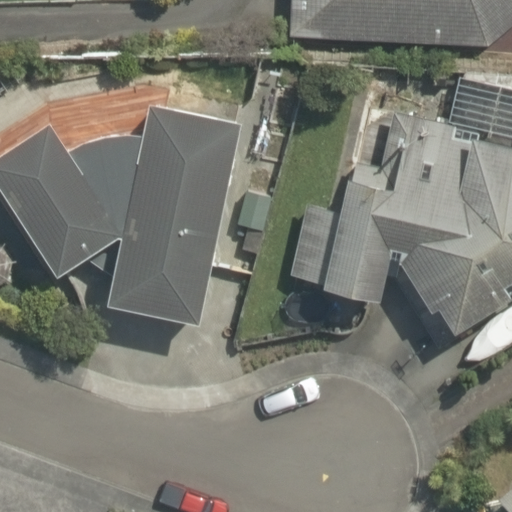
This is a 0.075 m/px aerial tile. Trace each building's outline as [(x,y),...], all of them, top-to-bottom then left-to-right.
[(307,0),(306,32),(482,38),(511,0),(307,0)] [(430,329),(511,268),(511,166),(483,127),(430,124),(431,88),(352,82),(340,198),(297,194),(285,279),(356,289),(363,238),(430,329)] [(204,113),(119,94),(91,216),(75,287),(161,307),(204,113)] [(89,213),(12,114),(0,123),(0,217),(31,258),(89,213)] [(511,511),(511,444),(463,478),(486,511),(511,511)]
